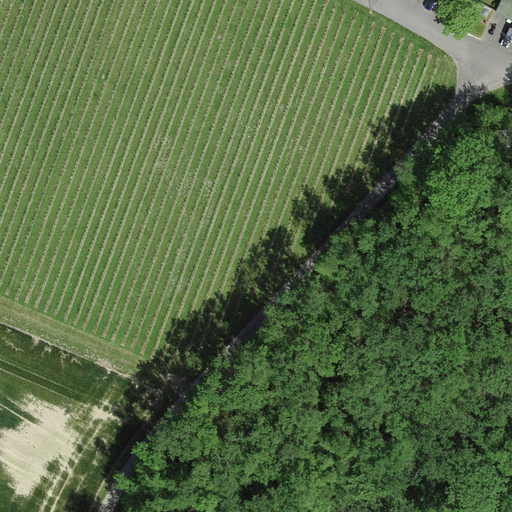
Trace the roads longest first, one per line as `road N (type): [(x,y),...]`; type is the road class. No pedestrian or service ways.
road 1 (track): [(497,67),(182,405),(107,511)]
road 2 (track): [(0,306),(196,390)]
road 3 (unclassified): [(511,69),(376,0)]
